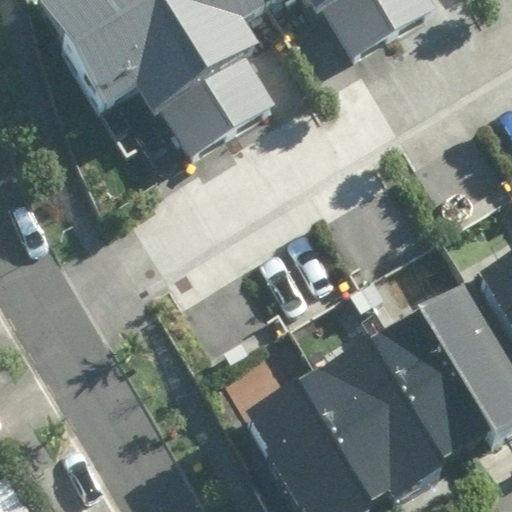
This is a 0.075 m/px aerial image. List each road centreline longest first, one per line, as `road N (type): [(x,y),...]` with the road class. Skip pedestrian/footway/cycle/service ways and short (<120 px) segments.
road 1 (residential): [(511,46),(49,320)]
road 2 (residential): [(166,511),(49,320)]
